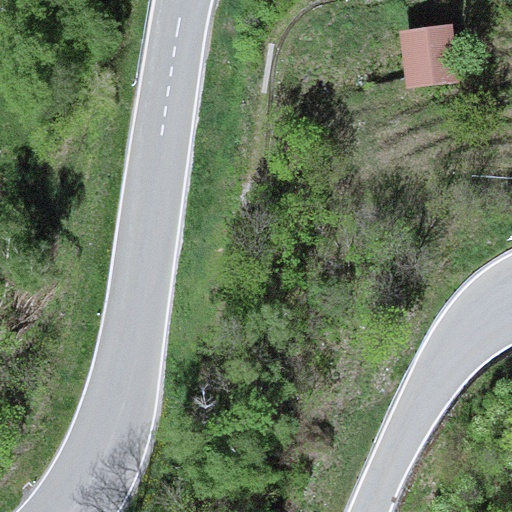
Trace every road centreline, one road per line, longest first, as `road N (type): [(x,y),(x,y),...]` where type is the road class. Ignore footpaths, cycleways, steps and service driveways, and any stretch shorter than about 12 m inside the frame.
road 1 (tertiary): [(70,511),(103,465),(130,356),(186,0)]
road 2 (tertiary): [(511,305),(472,326),(373,511)]
